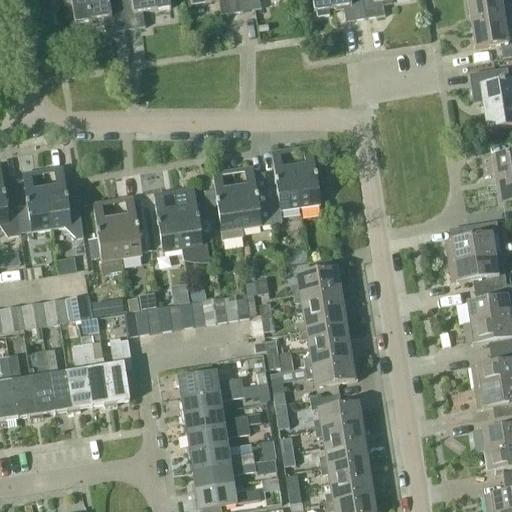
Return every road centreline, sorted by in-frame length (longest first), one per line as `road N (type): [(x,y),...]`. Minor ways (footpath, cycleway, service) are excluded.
road 1 (residential): [(419,511),(356,122)]
road 2 (residential): [(356,122),(37,123)]
road 3 (residential): [(152,466),(138,364),(245,339)]
road 4 (residential): [(152,466),(0,489)]
road 5 (residential): [(37,123),(18,0)]
